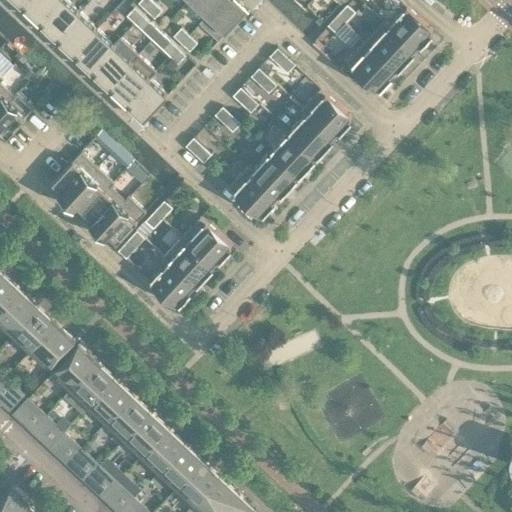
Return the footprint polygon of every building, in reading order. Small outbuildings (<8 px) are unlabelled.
[(39,20),(41,18),(40,17),(56,0),(23,0),(24,1),(27,4),(24,7),(39,20)] [(56,37),(59,34),(58,33),(79,10),(68,0),(56,0),(40,17),(41,18),(45,21),(42,24),(56,37)] [(139,0),(138,1),(146,9),(154,0),(153,0),(139,0)] [(154,0),(146,9),(154,16),(162,8),(154,0)] [(199,21),(200,22),(220,0),(191,0),(206,14),(199,21)] [(220,0),(200,22),(218,39),(249,6),(243,0),(220,0)] [(347,3),(337,13),(346,21),(355,11),(347,3)] [(127,14),(135,21),(142,13),(134,5),(127,14)] [(394,18),(388,24),(414,48),(420,43),(421,44),(433,32),(431,31),(433,29),(407,5),(405,6),(404,6),(393,18),(394,18)] [(74,53),(76,50),(75,50),(97,27),(79,10),(58,33),(59,34),(62,37),(59,40),(74,53)] [(142,13),(135,21),(143,29),(151,20),(142,13)] [(346,21),(337,13),(328,24),(336,31),(346,21)] [(383,19),(365,39),(396,68),(397,67),(399,68),(415,52),(413,50),(414,48),(388,24),(383,19)] [(173,34),(181,42),(189,33),(181,26),(173,34)] [(91,70),(94,67),(93,66),(121,36),(120,35),(113,42),(97,27),(75,50),(76,50),(80,54),(77,56),(91,70)] [(189,33),(181,42),(190,49),(197,41),(189,33)] [(109,86),(111,83),(110,82),(139,52),(121,36),(93,66),(94,67),(97,70),(95,73),(109,86)] [(162,46),(170,54),(177,46),(169,38),(162,46)] [(396,68),(365,39),(346,59),(377,88),(379,86),(381,88),(392,76),(390,74),(396,68)] [(177,46),(170,54),(178,62),(186,53),(177,46)] [(269,54),(287,71),(295,63),(277,46),(269,54)] [(126,102),(129,100),(128,99),(150,76),(156,69),(139,52),(110,82),(111,83),(115,86),(112,89),(126,102)] [(251,74),(269,91),(277,83),(259,66),(251,74)] [(0,109),(18,90),(17,89),(14,93),(0,80),(4,76),(3,75),(0,78),(0,109)] [(128,99),(129,100),(132,103),(130,106),(144,119),(168,93),(150,76),(128,99)] [(233,93),(251,110),(259,102),(241,85),(233,93)] [(320,86),(302,106),(333,135),(338,129),(340,131),(351,119),(349,118),(351,116),(320,86)] [(18,90),(0,109),(0,131),(6,137),(35,106),(18,90)] [(215,113),(233,129),(240,121),(223,104),(215,113)] [(290,129),(289,130),(315,155),(316,153),(318,155),(333,138),(332,137),(333,135),(302,106),(301,107),(306,112),(306,113),(305,112),(289,128),(290,129)] [(98,132),(96,134),(102,140),(104,137),(106,134),(107,134),(109,132),(103,126),(101,128),(101,129),(98,132)] [(272,149),(271,150),(297,174),(298,173),(300,174),(315,158),(314,156),(315,155),(289,130),(288,132),(287,131),(271,148),(272,149)] [(186,144),(204,161),(211,152),(193,136),(186,144)] [(114,147),(112,149),(118,155),(120,152),(123,150),(123,149),(124,149),(125,147),(120,141),(118,143),(117,144),(114,147)] [(58,192),(66,199),(98,165),(82,149),(52,181),(61,189),(58,192)] [(254,168),(253,169),(279,193),(280,192),(282,194),(297,177),(296,175),(297,174),(271,150),(270,151),(269,150),(253,167),(254,168)] [(279,193),(253,169),(248,164),(229,184),(260,213),(262,211),(264,213),(275,201),(273,199),(279,193)] [(77,203),(85,211),(114,179),(98,165),(66,199),(73,207),(77,203)] [(90,222),(97,229),(130,194),(129,193),(125,197),(112,184),(115,180),(114,179),(85,211),(93,218),(90,222)] [(130,194),(97,229),(105,236),(108,233),(117,241),(146,210),(130,194)] [(164,200),(155,209),(163,217),(172,207),(164,200)] [(163,217),(155,209),(145,220),(153,228),(163,217)] [(200,215),(182,235),(213,264),(219,258),(220,259),(231,247),(230,246),(232,244),(200,215)] [(118,249),(126,256),(144,237),(136,229),(118,249)] [(182,235),(164,254),(195,283),(196,282),(198,283),(214,267),(212,265),(213,264),(182,235)] [(195,283),(164,254),(163,255),(168,259),(163,265),(162,264),(151,276),(152,277),(150,279),(176,303),(178,301),(180,303),(191,291),(189,289),(195,283)] [(0,310),(21,288),(3,272),(0,275),(0,310)] [(0,310),(0,320),(12,332),(38,305),(21,288),(0,310)] [(12,332),(30,349),(56,321),(38,305),(12,332)] [(56,321),(30,349),(48,366),(74,338),(56,321)] [(63,393),(64,394),(97,360),(78,343),(53,370),(70,386),(63,393)] [(64,394),(82,411),(114,376),(97,360),(64,394)] [(23,392),(5,375),(0,380),(0,399),(9,408),(23,392)] [(89,405),(106,420),(132,392),(114,376),(82,411),(83,412),(89,405)] [(106,420),(123,436),(149,409),(132,392),(106,420)] [(46,414),(28,397),(14,412),(32,429),(46,414)] [(123,436),(141,453),(167,425),(149,409),(123,436)] [(53,420),(46,414),(32,429),(38,435),(53,420)] [(141,453),(159,470),(185,442),(167,425),(141,453)] [(64,430),(49,445),(56,451),(70,436),(64,430)] [(159,470),(176,486),(202,458),(185,442),(159,470)] [(0,444),(0,460),(0,461),(9,451),(1,444),(0,444)] [(88,453),(81,447),(67,462),(73,468),(88,453)] [(186,509),(187,509),(220,475),(202,458),(176,486),(193,502),(186,509)] [(105,469),(99,463),(85,478),(91,484),(91,485),(102,495),(116,480),(117,479),(106,469),(105,469)] [(187,509),(190,511),(217,511),(237,491),(220,475),(187,509)] [(123,486),(116,480),(102,495),(109,501),(123,486)] [(0,497),(0,511),(14,511),(26,500),(11,486),(0,497)] [(259,511),(237,491),(217,511),(259,511)] [(134,496),(120,511),(131,511),(141,502),(134,496)] [(14,511),(38,511),(26,500),(14,511)]
